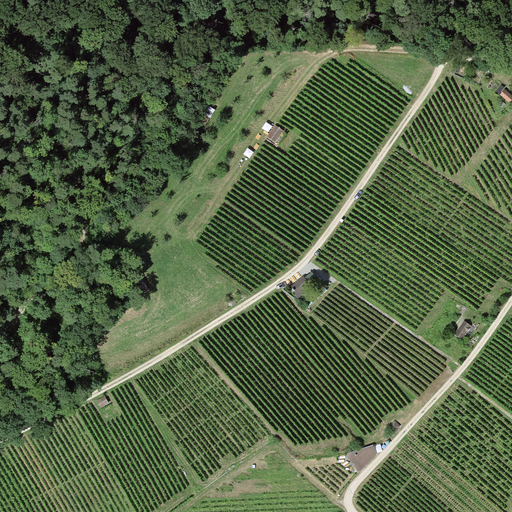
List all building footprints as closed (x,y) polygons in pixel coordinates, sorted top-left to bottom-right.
[(511,94),(511,92),(505,88),(500,97),(508,102),(511,94)] [(203,105),(194,120),(204,126),(213,112),(203,105)] [(266,138),(273,143),(280,132),(273,127),(266,138)] [(302,276),(290,286),(298,295),(310,285),(302,276)] [(70,295),(61,305),(69,312),(78,302),(70,295)] [(463,324),(455,335),(460,338),(468,328),(463,324)] [(103,396),(96,400),(99,405),(107,401),(103,396)] [(394,421),(388,427),(393,432),(399,427),(394,421)] [(362,449),(345,454),(360,465),(374,453),(372,445),(362,449)]
